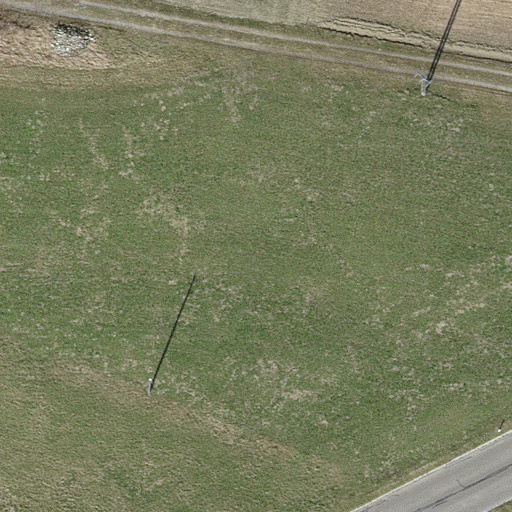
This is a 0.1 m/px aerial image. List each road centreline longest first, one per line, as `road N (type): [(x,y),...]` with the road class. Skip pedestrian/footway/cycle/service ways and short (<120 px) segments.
road 1 (track): [(511,90),(45,0)]
road 2 (residential): [(511,451),(392,511)]
